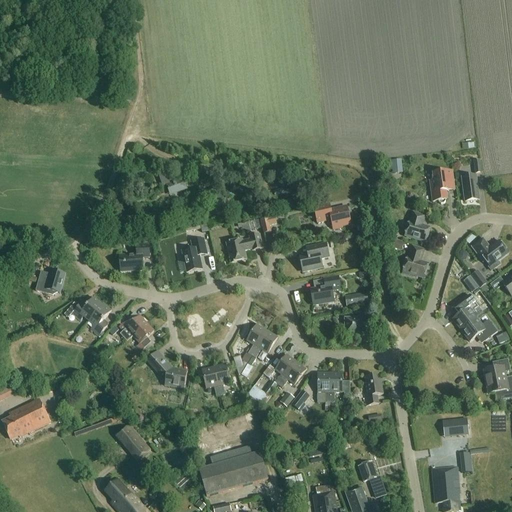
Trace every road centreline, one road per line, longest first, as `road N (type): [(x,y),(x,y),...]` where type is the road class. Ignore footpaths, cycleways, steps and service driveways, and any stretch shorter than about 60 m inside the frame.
road 1 (track): [(127,137),(358,165),(366,174),(385,306),(402,346)]
road 2 (residential): [(386,359),(307,349),(277,290),(254,283)]
road 3 (residential): [(166,299),(179,351),(203,353),(227,343),(254,283)]
road 4 (residential): [(419,511),(386,359)]
road 5 (residential): [(426,315),(457,232),(481,218),(511,220)]
road 6 (track): [(72,248),(127,137)]
